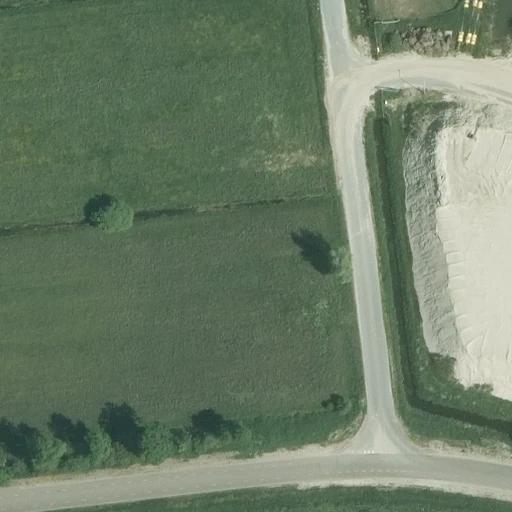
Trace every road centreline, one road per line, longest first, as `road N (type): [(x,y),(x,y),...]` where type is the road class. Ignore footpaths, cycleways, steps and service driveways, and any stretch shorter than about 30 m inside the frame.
road 1 (unclassified): [(385,466),(331,0)]
road 2 (tertiary): [(0,507),(385,466)]
road 3 (unknown): [(340,78),(454,72),(511,90)]
road 4 (tertiary): [(511,481),(385,466)]
